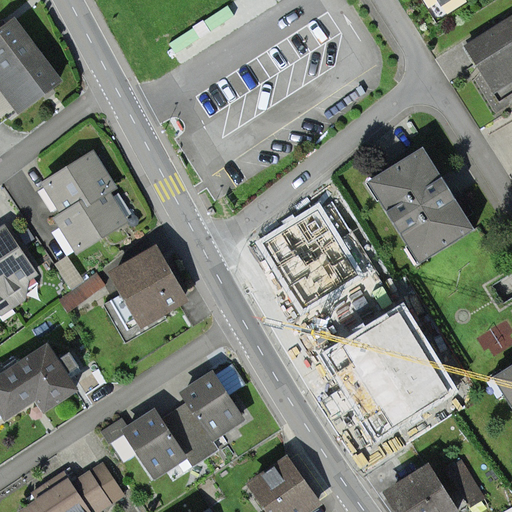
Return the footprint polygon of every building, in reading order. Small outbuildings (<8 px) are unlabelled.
[(438,0),(446,12),(464,0),(438,0)] [(1,31),(0,32),(0,84),(20,111),(50,88),(59,81),(14,22),(1,31)] [(511,29),(471,53),(499,100),(511,92),(511,29)] [(432,152),(376,186),(425,266),(480,233),(432,152)] [(52,190),(66,214),(104,191),(111,187),(92,156),(47,184),(52,190)] [(104,191),(66,214),(60,218),(65,228),(78,248),(123,221),(104,191)] [(318,208),(260,244),(289,290),(304,280),(317,301),(360,274),(318,208)] [(0,287),(6,297),(20,288),(24,294),(38,285),(4,233),(0,235),(0,287)] [(160,248),(116,272),(142,320),(186,296),(160,248)] [(399,311),(343,347),(355,367),(338,379),(363,417),(379,407),(392,430),(450,393),(399,311)] [(52,352),(0,385),(0,432),(43,405),(50,417),(81,398),(52,352)] [(511,376),(503,382),(511,396),(511,376)] [(216,381),(130,437),(165,489),(251,434),(216,381)] [(103,465),(30,511),(111,511),(127,502),(103,465)] [(326,511),(299,466),(258,491),(271,511),(326,511)] [(451,511),(428,473),(391,495),(402,511),(451,511)]
